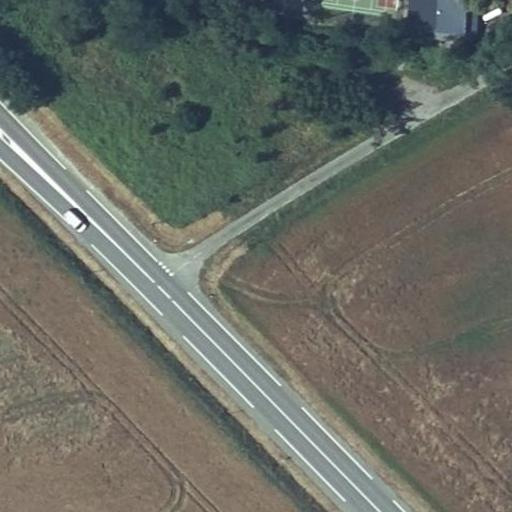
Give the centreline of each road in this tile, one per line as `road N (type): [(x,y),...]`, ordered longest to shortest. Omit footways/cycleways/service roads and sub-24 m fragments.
road 1 (unclassified): [(511,62),(256,215),(159,289)]
road 2 (primary): [(382,511),(159,289)]
road 3 (primary): [(159,289),(0,117)]
road 4 (primary): [(0,152),(159,289)]
